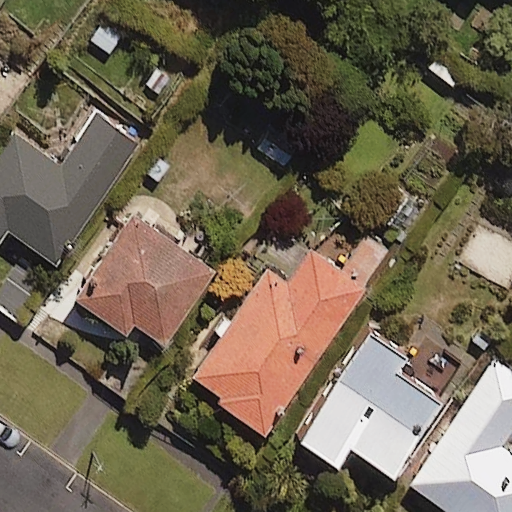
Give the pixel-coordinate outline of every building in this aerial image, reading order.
[(138,140),(95,111),(59,162),(12,129),(0,146),(0,232),(6,224),(56,259),(138,140)] [(511,179),(503,201),(511,202),(511,179)] [(214,264),(129,208),(73,292),(125,327),(132,317),(165,339),(214,264)] [(284,280),(265,267),(189,375),(264,428),(366,283),(364,281),(387,247),(362,231),(340,265),(310,244),(284,280)] [(408,352),(369,325),(297,430),(337,457),(350,438),(392,467),(442,395),(399,366),(408,352)] [(511,423),(511,371),(494,358),(407,478),(454,511),(511,511),(511,446),(501,439),(511,423)]
